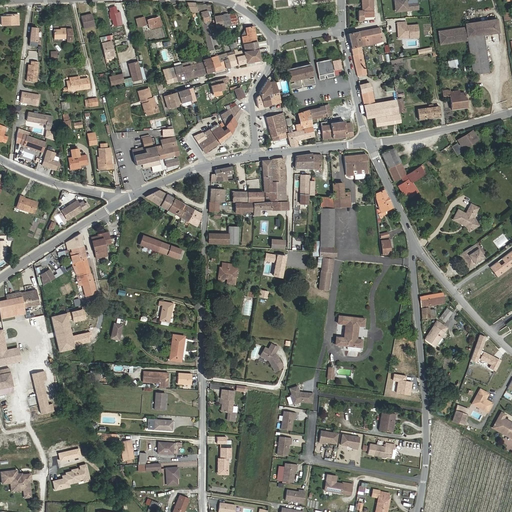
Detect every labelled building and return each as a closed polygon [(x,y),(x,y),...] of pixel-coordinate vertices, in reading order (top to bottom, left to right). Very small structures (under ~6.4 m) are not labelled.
[(373,9),(372,0),(362,0),(363,10),(358,11),(358,21),(364,20),(364,17),(374,16),(373,12),(373,9)] [(406,10),(406,9),(399,9),(395,7),(394,0),(393,0),(395,11),(406,10)] [(411,10),(414,6),(413,2),(406,2),(406,0),(394,0),(395,7),(399,9),(406,9),(406,10),(411,10)] [(195,3),(187,3),(189,12),(197,12),(195,3)] [(119,24),(115,7),(110,8),(111,12),(110,12),(111,18),(113,18),(115,25),(119,24)] [(231,25),(238,24),(236,12),(229,14),(231,25)] [(511,17),(511,12),(503,13),(504,21),(511,19),(511,17)] [(18,13),(9,14),(9,15),(6,16),(1,16),(2,24),(19,23),(18,13)] [(84,28),(94,26),(91,14),(80,16),(84,28)] [(229,14),(222,15),(224,26),(231,25),(229,14)] [(222,15),(214,17),(216,28),(224,26),(222,15)] [(138,21),(140,28),(148,26),(146,18),(138,21)] [(149,21),(151,25),(154,24),(155,30),(164,27),(161,18),(149,21)] [(442,43),(468,39),(468,37),(479,35),(482,35),(500,32),(498,18),(466,23),(466,26),(440,30),(442,43)] [(406,23),(397,23),(397,27),(398,27),(398,34),(403,38),(409,38),(409,39),(418,39),(418,27),(406,27),(406,23)] [(245,28),(241,35),(243,44),(257,42),(254,27),(245,28)] [(375,43),(376,45),(377,44),(377,42),(382,41),(379,27),(358,32),(361,45),(362,46),(375,43)] [(403,38),(398,34),(398,27),(397,27),(398,39),(409,39),(409,38),(403,38)] [(53,39),(67,38),(67,28),(53,29),(53,39)] [(359,68),(363,67),(363,69),(365,68),(364,65),(363,61),(360,46),(361,45),(358,32),(348,34),(357,76),(360,75),(360,72),(359,68)] [(482,35),(479,35),(468,37),(468,39),(472,60),(485,57),(482,35)] [(111,41),(102,43),(105,58),(115,55),(111,41)] [(229,44),(230,50),(233,49),(236,49),(236,51),(242,50),(241,46),(236,47),(235,42),(229,44)] [(257,42),(243,44),(244,48),(249,47),(250,51),(258,49),(257,42)] [(249,47),(244,48),(245,51),(243,52),(244,56),(250,55),(252,55),(253,56),(259,55),(258,49),(250,51),(249,47)] [(242,50),(236,51),(236,49),(233,49),(235,54),(228,55),(228,54),(226,55),(230,67),(246,63),(244,56),(243,52),(242,52),(242,50)] [(230,67),(226,55),(225,53),(217,55),(219,62),(224,61),(225,68),(230,67)] [(224,61),(219,62),(217,55),(210,57),(214,72),(225,68),(224,61)] [(214,72),(210,57),(202,59),(206,74),(214,72)] [(472,60),(474,75),(488,73),(485,57),(472,60)] [(206,74),(202,59),(200,60),(201,62),(196,63),(199,76),(206,74)] [(331,59),(315,63),(319,79),(325,78),(325,76),(326,76),(327,78),(334,76),(333,70),(331,59)] [(28,75),(27,81),(37,82),(39,65),(38,65),(38,61),(32,61),(31,65),(29,64),(28,73),(29,73),(29,75),(28,75)] [(143,78),(139,62),(130,64),(134,77),(135,81),(143,78)] [(177,81),(194,77),(190,65),(190,63),(189,62),(180,64),(181,66),(173,68),(177,81)] [(196,63),(190,65),(194,77),(199,76),(196,63)] [(286,70),(289,82),(293,81),(300,79),(303,79),(309,77),(313,76),(310,63),(286,70)] [(177,81),(173,68),(163,70),(166,84),(177,81)] [(346,74),(344,68),(333,70),(334,76),(346,74)] [(124,80),(123,74),(113,76),(115,84),(125,82),(124,80)] [(136,85),(135,81),(134,77),(124,80),(125,82),(126,87),(136,85)] [(315,83),(314,78),(309,80),(309,77),(303,79),(304,85),(315,83)] [(76,78),(65,80),(66,87),(69,87),(68,83),(78,81),(78,80),(76,80),(76,78)] [(225,89),(224,83),(228,82),(227,78),(210,82),(213,92),(225,89)] [(88,88),(86,79),(78,80),(78,81),(68,83),(69,87),(66,87),(67,92),(88,88)] [(261,87),(259,92),(260,95),(263,107),(270,105),(269,98),(268,96),(272,95),(273,97),(279,95),(275,81),(269,84),(268,79),(261,87)] [(302,86),(300,79),(293,81),(294,83),(289,84),(290,89),(302,86)] [(370,83),(359,85),(361,93),(371,90),(370,83)] [(385,86),(387,93),(394,92),(392,85),(385,86)] [(234,90),(238,99),(244,97),(240,87),(234,90)] [(144,103),(143,104),(145,111),(156,108),(153,98),(151,99),(148,89),(138,92),(140,102),(144,101),(144,103)] [(191,100),(188,90),(177,93),(181,103),(191,100)] [(364,106),(374,104),(371,90),(361,93),(364,106)] [(451,92),(450,90),(443,91),(443,96),(450,96),(452,110),(467,107),(465,93),(460,93),(459,91),(451,92)] [(38,103),(40,93),(21,91),(20,101),(38,103)] [(212,92),(204,94),(206,100),(213,99),(212,92)] [(180,105),(177,93),(164,96),(167,109),(180,105)] [(270,105),(281,103),(280,100),(279,95),(273,97),(269,98),(270,105)] [(398,112),(395,99),(389,101),(392,113),(398,112)] [(364,106),(366,119),(392,113),(389,101),(374,104),(364,106)] [(223,125),(220,127),(219,127),(221,131),(226,127),(230,134),(242,111),(237,105),(230,109),(220,115),(222,119),(218,121),(219,123),(222,122),(223,125)] [(310,120),(326,117),(323,106),(319,107),(319,108),(308,110),(310,120)] [(419,120),(441,117),(439,106),(417,109),(419,120)] [(298,114),(301,124),(292,126),(293,132),(312,127),(310,120),(308,110),(298,114)] [(50,130),(52,117),(28,112),(26,120),(46,124),(45,129),(50,130)] [(273,141),(284,137),(284,139),(288,138),(286,133),(287,132),(283,114),(266,118),(271,137),(272,137),(273,141)] [(399,114),(374,119),(376,126),(401,122),(399,114)] [(73,135),(71,121),(65,122),(66,136),(73,135)] [(330,126),(321,127),(322,140),(353,136),(350,123),(345,124),(344,122),(330,124),(330,126)] [(221,131),(219,127),(218,126),(210,131),(211,133),(219,143),(230,134),(226,127),(221,131)] [(312,127),(293,132),(289,133),(287,134),(290,147),(297,146),(295,140),(314,136),(312,127)] [(463,146),(479,136),(475,129),(459,140),(461,144),(463,146)] [(20,144),(24,136),(16,133),(15,142),(20,144)] [(194,137),(205,153),(219,143),(211,133),(205,136),(203,133),(194,137)] [(45,144),(42,142),(24,136),(20,144),(24,145),(23,146),(38,151),(42,153),(45,144)] [(144,147),(131,150),(135,165),(142,164),(158,160),(163,158),(166,167),(177,164),(176,158),(173,159),(172,156),(179,155),(175,137),(160,140),(161,145),(152,147),(149,136),(142,138),(144,147)] [(89,146),(97,145),(96,137),(88,138),(89,146)] [(457,150),(462,147),(462,146),(463,146),(461,144),(460,144),(459,142),(454,145),(457,150)] [(110,148),(99,150),(100,158),(101,170),(113,169),(110,148)] [(79,156),(78,149),(71,150),(72,157),(68,157),(69,166),(79,165),(88,164),(87,156),(79,156)] [(395,182),(401,178),(406,175),(393,149),(382,154),(395,182)] [(57,163),(52,161),(55,154),(47,151),(41,166),(54,172),(57,163)] [(312,154),(296,156),(296,162),(312,162),(312,154)] [(312,162),(313,162),(312,169),(321,170),(321,155),(312,154),(312,162)] [(366,154),(344,157),(345,172),(367,170),(366,154)] [(143,168),(159,164),(158,160),(142,164),(143,168)] [(271,176),(270,160),(262,161),(262,167),(262,170),(263,177),(271,176)] [(284,163),(274,164),(275,168),(272,168),(272,175),(273,176),(273,182),(278,182),(285,181),(284,163)] [(221,175),(216,176),(215,174),(212,174),(211,182),(227,180),(226,174),(232,173),(232,166),(220,169),(221,175)] [(409,178),(410,180),(399,186),(406,199),(418,192),(411,181),(425,172),(424,171),(423,172),(422,170),(424,169),(422,166),(407,175),(406,175),(401,178),(403,181),(409,178)] [(300,175),(300,204),(307,204),(308,204),(309,175),(300,175)] [(263,177),(264,192),(265,192),(272,192),(272,185),(272,182),(272,176),(271,176),(263,177)] [(278,182),(279,184),(272,185),(272,192),(285,192),(285,181),(278,182)] [(332,183),(333,198),(332,198),(333,208),(344,207),(344,193),(343,193),(342,183),(334,184),(334,183),(332,183)] [(218,202),(223,202),(224,202),(224,188),(210,188),(209,202),(210,202),(218,202)] [(166,195),(158,190),(145,197),(160,205),(166,195)] [(393,211),(384,190),(375,194),(376,198),(380,208),(377,210),(380,217),(393,211)] [(247,192),(239,192),(239,202),(247,202),(247,192)] [(247,202),(253,202),(262,202),(262,193),(247,192),(247,202)] [(285,192),(272,192),(265,192),(266,202),(286,202),(285,192)] [(168,210),(174,199),(166,195),(160,205),(168,210)] [(37,202),(30,200),(30,202),(28,201),(28,200),(20,197),(17,208),(34,213),(37,202)] [(321,197),(320,209),(334,210),(334,208),(333,208),(332,198),(321,197)] [(175,214),(181,203),(174,199),(168,210),(175,214)] [(77,201),(62,210),(68,220),(83,210),(79,204),(77,201)] [(83,210),(89,206),(86,202),(84,204),(82,202),(79,204),(83,210)] [(218,211),(218,202),(210,202),(209,211),(218,211)] [(241,203),(241,202),(235,202),(235,213),(241,213),(241,212),(253,212),(253,203),(241,203)] [(288,202),(286,202),(266,202),(253,203),(253,212),(253,216),(255,216),(255,215),(259,215),(259,210),(288,209),(288,202)] [(181,217),(187,206),(181,203),(175,214),(181,217)] [(480,209),(473,204),(467,213),(459,209),(454,218),(465,225),(468,231),(479,226),(474,217),(480,209)] [(181,217),(188,221),(193,209),(187,206),(181,217)] [(188,221),(187,222),(196,227),(201,214),(193,209),(188,221)] [(334,210),(320,209),(320,241),(320,247),(333,248),(334,210)] [(238,226),(228,226),(228,234),(227,244),(237,245),(238,226)] [(107,232),(97,234),(97,236),(98,240),(92,241),(96,258),(107,256),(105,246),(103,241),(109,239),(107,232)] [(66,242),(68,249),(73,248),(83,246),(80,234),(66,242)] [(208,243),(215,243),(215,234),(208,234),(207,234),(207,236),(208,236),(208,243)] [(177,259),(180,250),(143,236),(140,243),(139,242),(138,244),(141,245),(163,253),(177,259)] [(500,247),(508,242),(505,238),(497,243),(500,247)] [(389,240),(381,241),(382,249),(390,248),(389,240)] [(163,253),(141,245),(140,249),(162,257),(163,253)] [(479,252),(475,245),(460,256),(464,262),(479,252)] [(73,262),(72,263),(73,266),(76,265),(75,262),(87,259),(83,246),(73,248),(75,255),(71,256),(73,262)] [(333,248),(320,247),(319,255),(319,259),(323,259),(333,260),(333,248)] [(511,251),(491,268),(494,272),(498,277),(511,266),(511,258),(511,257),(511,251)] [(479,252),(464,262),(469,269),(474,265),(474,264),(476,263),(484,258),(479,252)] [(286,256),(277,255),(274,270),(283,272),(286,256)] [(87,259),(75,262),(76,265),(80,275),(81,277),(83,284),(84,290),(86,295),(95,292),(94,288),(95,288),(92,280),(87,259)] [(333,260),(323,259),(322,269),(319,290),(328,291),(330,274),(331,274),(333,260)] [(228,280),(228,284),(236,285),(238,266),(223,265),(222,269),(220,269),(219,282),(223,283),(223,280),(228,280)] [(44,279),(42,281),(43,286),(54,279),(49,271),(41,275),(44,279)] [(21,292),(6,295),(7,300),(0,301),(0,314),(1,318),(15,316),(14,310),(24,308),(39,305),(36,290),(21,293),(21,292)] [(420,297),(421,307),(428,306),(445,303),(443,293),(420,297)] [(172,322),(175,303),(166,301),(165,305),(162,320),(172,322)] [(428,306),(421,307),(422,315),(435,314),(434,310),(429,310),(428,306)] [(452,310),(446,306),(441,314),(447,317),(452,310)] [(84,310),(72,312),(74,322),(86,319),(84,310)] [(91,342),(88,332),(73,336),(68,314),(52,317),(60,352),(75,349),(75,346),(91,342)] [(358,326),(364,326),(364,319),(339,316),(338,324),(345,324),(348,325),(347,339),(343,338),(337,338),(336,345),(348,346),(360,347),(362,347),(362,340),(357,339),(358,326)] [(448,328),(438,321),(435,326),(444,333),(448,328)] [(118,339),(121,324),(113,322),(110,337),(118,339)] [(425,340),(435,346),(444,333),(435,326),(425,340)] [(0,365),(21,361),(18,348),(6,350),(2,330),(0,330),(0,365)] [(184,336),(173,335),(170,360),(181,362),(184,336)] [(479,356),(486,337),(480,335),(473,354),(476,355),(479,356)] [(283,366),(276,354),(279,349),(272,345),(269,350),(264,347),(260,355),(268,359),(275,371),(283,366)] [(123,368),(129,369),(128,373),(132,373),(132,369),(129,368),(129,365),(123,364),(123,368)] [(0,389),(13,386),(10,370),(0,372),(0,389)] [(32,381),(41,379),(45,378),(43,371),(31,373),(32,381)] [(164,383),(171,383),(171,373),(145,372),(145,384),(164,385),(164,383)] [(193,374),(180,374),(179,384),(192,385),(193,374)] [(399,382),(397,392),(410,395),(412,383),(406,382),(407,376),(400,375),(395,374),(394,381),(399,382)] [(41,416),(50,413),(41,379),(32,381),(41,416)] [(295,385),(288,388),(290,394),(288,395),(292,404),(299,401),(311,402),(311,392),(299,391),(299,393),(298,392),(295,385)] [(493,404),(485,400),(487,398),(485,397),(487,394),(480,390),(472,405),(488,414),(493,404)] [(221,412),(228,413),(232,413),(233,407),(235,392),(222,391),(221,399),(223,399),(221,412)] [(155,393),(154,411),(164,412),(165,393),(155,393)] [(456,408),(452,421),(463,426),(468,412),(456,408)] [(296,413),(284,412),(282,429),(292,431),(294,418),(296,418),(296,413)] [(232,413),(228,413),(227,421),(235,422),(236,413),(232,413)] [(505,415),(501,413),(494,427),(500,430),(503,421),(505,415)] [(382,414),(380,431),(392,433),(394,415),(382,414)] [(172,432),(172,421),(148,420),(147,430),(172,432)] [(511,426),(503,421),(500,430),(499,432),(511,440),(511,426)] [(338,435),(320,432),(318,444),(323,444),(323,443),(336,445),(338,435)] [(359,439),(342,436),(340,446),(353,448),(353,450),(357,450),(359,439)] [(292,439),(280,437),(278,455),(288,456),(290,443),(291,443),(292,439)] [(120,442),(123,460),(133,459),(131,441),(120,442)] [(174,455),(175,443),(158,442),(157,454),(174,455)] [(385,448),(376,447),(374,456),(383,458),(383,457),(390,458),(392,449),(395,450),(395,448),(385,446),(385,448)] [(232,458),(232,448),(230,448),(221,448),(221,459),(221,462),(218,462),(218,472),(229,472),(230,459),(232,458)] [(80,449),(59,453),(61,462),(82,457),(80,449)] [(91,480),(87,464),(81,466),(81,468),(71,470),(71,472),(66,473),(66,477),(54,480),(56,490),(71,486),(71,484),(80,482),(80,480),(84,479),(84,481),(91,480)] [(161,464),(140,465),(139,465),(140,472),(161,469),(161,464)] [(297,465),(285,464),(283,481),(293,483),(295,470),(297,470),(297,465)] [(178,478),(180,477),(180,468),(168,468),(169,485),(179,484),(178,478)] [(16,471),(0,472),(1,484),(12,483),(13,488),(16,491),(22,491),(22,494),(28,494),(28,484),(30,484),(29,476),(18,477),(16,475),(16,471)] [(325,480),(323,490),(343,493),(344,487),(349,488),(350,483),(341,481),(341,483),(334,482),(325,480)] [(300,492),(287,490),(285,501),(303,503),(305,492),(300,491),(300,492)] [(374,491),(372,497),(377,498),(374,511),(385,511),(389,495),(379,493),(379,492),(374,491)] [(187,511),(192,501),(181,497),(175,511),(187,511)]
